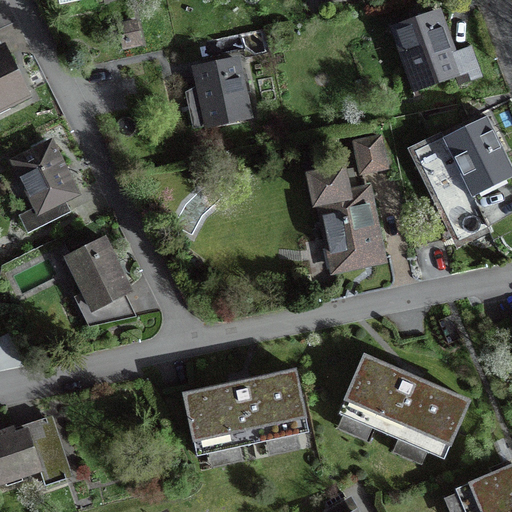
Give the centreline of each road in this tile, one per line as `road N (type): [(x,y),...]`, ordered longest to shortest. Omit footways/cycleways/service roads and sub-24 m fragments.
road 1 (residential): [(184,347),(20,0)]
road 2 (residential): [(511,280),(184,347)]
road 3 (residential): [(184,347),(0,392)]
